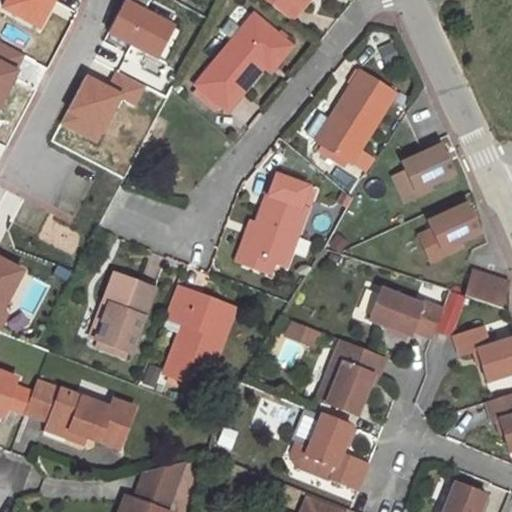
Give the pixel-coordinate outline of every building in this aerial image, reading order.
[(6,0),(3,6),(43,26),(56,0),(6,0)] [(184,24),(134,0),(126,0),(111,33),(166,60),(184,24)] [(264,0),(291,22),(301,10),(295,6),(300,0),(264,0)] [(309,0),(300,0),(295,6),(301,10),(309,0)] [(263,68),(284,42),(253,16),(195,86),(202,92),(220,106),(227,112),(263,68)] [(0,107),(28,51),(0,36),(0,107)] [(291,47),(284,42),(263,68),(270,73),(291,47)] [(321,145),(347,162),(350,164),(394,95),(360,72),(331,117),(336,121),(321,145)] [(215,111),(220,106),(202,92),(198,96),(215,111)] [(315,142),(316,143),(321,145),(336,121),(331,117),(315,142)] [(343,167),(347,162),(321,145),(316,143),(313,149),(343,167)] [(438,147),(400,165),(413,193),(451,175),(438,147)] [(244,254),(274,265),(284,269),(306,210),(299,207),(307,189),(270,175),(264,190),(268,192),(256,224),(244,254)] [(463,206),(426,223),(439,251),(476,233),(463,206)] [(249,221),(237,251),(244,254),(256,224),(249,221)] [(31,265),(0,251),(0,329),(5,331),(12,315),(9,313),(31,265)] [(270,277),(274,265),(244,254),(237,251),(233,263),(270,277)] [(500,309),(508,284),(472,272),(463,297),(500,309)] [(95,341),(127,354),(129,354),(154,290),(114,275),(102,304),(108,307),(95,341)] [(195,293),(176,285),(164,318),(182,325),(163,374),(167,376),(199,388),(203,389),(218,348),(211,345),(225,309),(194,296),(195,293)] [(418,306),(378,290),(366,321),(407,337),(409,332),(429,340),(440,311),(419,303),(418,306)] [(89,338),(95,341),(108,307),(102,304),(89,338)] [(232,311),(225,309),(211,345),(218,348),(232,311)] [(319,333),(291,322),(285,336),(314,347),(319,333)] [(479,327),(451,335),(458,357),(474,351),(484,382),(511,373),(511,338),(490,345),(489,339),(484,341),(479,327)] [(125,361),(127,354),(95,341),(92,348),(125,361)] [(382,359),(337,341),(314,400),(353,416),(369,376),(374,378),(382,359)] [(4,409),(13,385),(15,379),(0,373),(0,417),(1,418),(4,409)] [(196,395),(199,388),(167,376),(164,383),(196,395)] [(60,390),(36,381),(32,392),(23,415),(48,424),(60,390)] [(23,415),(32,392),(13,385),(4,409),(23,415)] [(110,409),(60,390),(48,424),(69,432),(66,438),(82,445),(85,438),(86,432),(100,437),(98,442),(118,450),(133,408),(113,401),(110,409)] [(511,397),(511,394),(482,403),(489,424),(496,422),(505,452),(511,450),(511,397)] [(354,429),(317,415),(305,448),(292,443),(289,450),(295,469),(325,481),(357,493),(361,483),(369,466),(343,456),(354,429)] [(45,431),(66,438),(69,432),(48,424),(45,431)] [(85,438),(98,442),(100,437),(86,432),(85,438)] [(163,511),(182,462),(142,472),(132,501),(124,498),(118,511),(163,511)] [(474,511),(481,497),(450,484),(438,511),(474,511)] [(344,511),(345,511),(307,495),(299,511),(344,511)]
